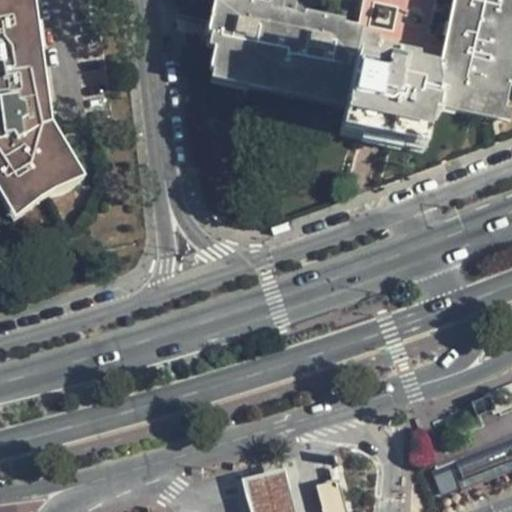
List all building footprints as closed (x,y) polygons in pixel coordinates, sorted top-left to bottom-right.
[(25,0),(0,0),(0,183),(16,213),(50,189),(72,178),(43,126),(25,0)] [(338,138),(383,148),(420,155),(430,107),(498,120),(501,118),(511,57),(511,0),(452,0),(436,78),(354,61),(360,32),(215,1),(207,36),(210,37),(208,48),(217,51),(211,80),(213,82),(344,109),(338,138)] [(433,466),(456,457),(472,451),(485,445),(501,439),(511,434),(511,385),(417,423),(433,466)] [(472,451),(486,491),(511,480),(511,434),(501,439),(485,445),(472,451)] [(472,497),(486,491),(472,451),(456,457),(472,497)] [(296,511),(291,471),(249,477),(253,511),(296,511)] [(348,511),(343,480),(320,484),(324,511),(348,511)]
